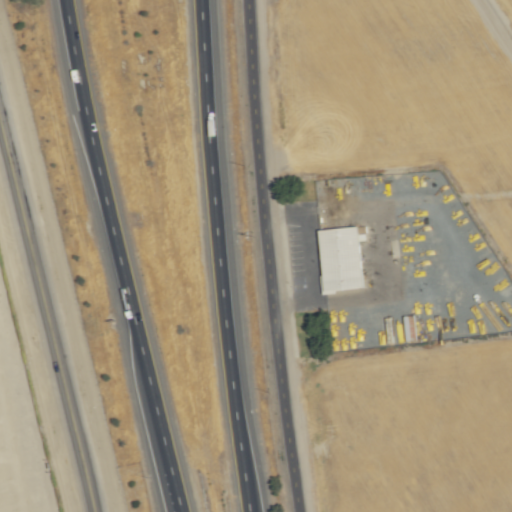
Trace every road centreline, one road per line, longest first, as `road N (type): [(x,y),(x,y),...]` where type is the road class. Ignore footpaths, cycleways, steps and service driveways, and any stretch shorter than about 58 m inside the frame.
road 1 (tertiary): [(247,0),(298,511)]
road 2 (motorway): [(249,511),(215,225),(201,0)]
road 3 (motorway): [(63,0),(171,473)]
road 4 (secondary): [(0,127),(92,511)]
